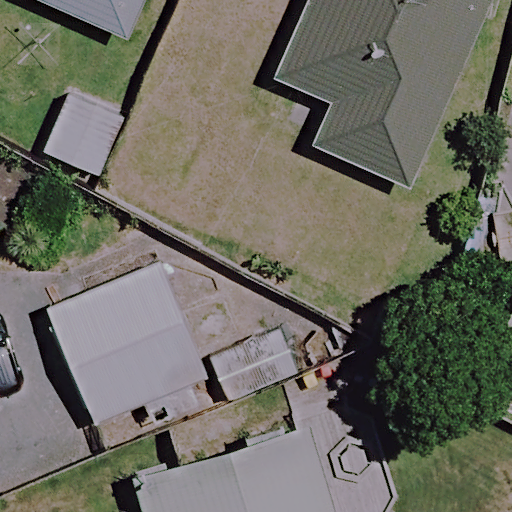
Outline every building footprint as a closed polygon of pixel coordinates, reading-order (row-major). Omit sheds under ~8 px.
[(45,0),(127,36),(143,0),(45,0)] [(317,0),(283,79),(335,101),(316,146),(424,193),(507,0),(317,0)] [(207,379),(161,263),(48,308),(94,423),(207,379)] [(511,336),(495,376),(511,383),(511,336)] [(336,511),(311,426),(134,479),(143,511),(336,511)]
